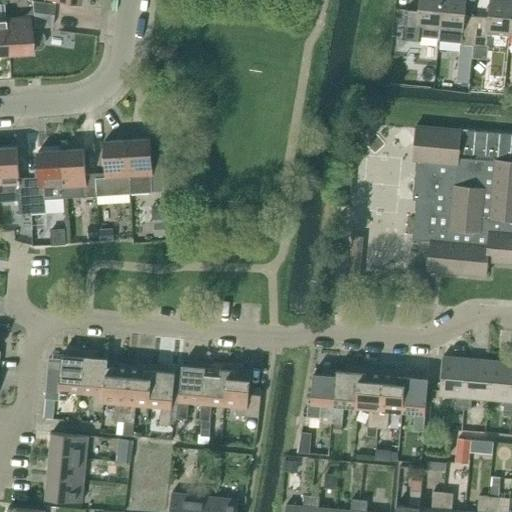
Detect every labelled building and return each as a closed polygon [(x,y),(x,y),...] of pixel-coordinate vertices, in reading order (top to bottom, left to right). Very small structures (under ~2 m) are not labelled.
[(33,12),(54,15),(55,3),(32,0),(33,5),(33,12)] [(419,0),(419,11),(406,10),(404,39),(416,40),(416,36),(439,38),(442,0),(419,0)] [(465,15),(466,0),(442,0),(439,38),(439,40),(462,42),(462,44),(474,45),(477,16),(465,15)] [(486,47),(488,33),(510,35),(511,13),(511,0),(490,0),(488,17),(477,16),(474,45),(486,47)] [(40,31),(41,27),(52,26),(54,15),(33,12),(33,5),(24,17),(6,18),(8,53),(32,52),(32,50),(41,49),(45,44),(44,35),(40,31)] [(0,18),(0,53),(8,53),(6,18),(0,18)] [(471,66),(459,65),(457,80),(469,81),(471,66)] [(408,70),(392,69),(391,83),(408,84),(408,70)] [(511,160),(495,159),(495,161),(459,157),(461,129),(460,129),(418,125),(417,125),(414,160),(415,161),(415,160),(427,161),(426,171),(422,171),(421,170),(418,171),(418,172),(416,173),(416,174),(415,175),(415,176),(413,199),(427,200),(426,210),(422,210),(420,210),(419,210),(416,212),(416,213),(415,216),(413,239),(431,241),(428,270),(430,270),(430,269),(485,275),(487,275),(488,261),(511,262),(511,160)] [(150,138),(127,139),(131,193),(164,191),(162,163),(152,164),(150,138)] [(107,173),(96,173),(98,195),(112,194),(131,193),(127,139),(104,141),(107,173)] [(31,213),(31,208),(32,208),(30,177),(20,178),(18,147),(0,147),(0,201),(16,200),(19,200),(20,213),(31,213)] [(82,196),(98,195),(96,173),(86,174),(84,149),(61,150),(64,197),(82,196)] [(40,177),(30,177),(32,208),(46,207),(46,199),(64,197),(61,150),(38,151),(40,177)] [(351,193),(353,172),(342,171),(340,192),(351,193)] [(165,206),(152,206),(152,220),(166,220),(165,206)] [(154,222),(156,236),(166,235),(165,221),(154,222)] [(97,225),(88,225),(88,239),(98,238),(97,225)] [(51,244),(66,243),(65,228),(50,229),(51,244)] [(114,240),(114,239),(113,229),(100,229),(100,240),(100,241),(114,240)] [(348,285),(359,286),(361,261),(350,260),(348,285)] [(68,391),(81,393),(85,350),(71,349),(71,357),(62,356),(60,373),(48,371),(46,398),(68,400),(68,391)] [(103,394),(104,394),(108,360),(99,359),(100,351),(85,350),(81,393),(94,394),(93,410),(103,411),(104,402),(102,402),(103,394)] [(457,396),(456,408),(464,409),(468,358),(444,355),(440,395),(457,396)] [(492,360),(468,358),(464,409),(472,409),(472,397),(488,399),(492,360)] [(130,363),(121,363),(122,361),(108,360),(104,394),(103,394),(102,402),(104,402),(116,403),(114,420),(124,421),(130,363)] [(202,403),(205,369),(206,369),(207,361),(192,360),(191,367),(182,366),(177,417),(188,418),(189,402),(202,403)] [(511,405),(511,361),(492,360),(488,399),(505,401),(504,412),(511,413),(511,405)] [(212,404),(225,405),(229,363),(207,361),(206,369),(205,369),(202,403),(200,419),(210,421),(212,404)] [(136,405),(148,406),(153,364),(139,363),(138,366),(135,364),(130,363),(124,421),(125,421),(124,435),(133,435),(136,405)] [(242,372),(243,364),(229,363),(225,405),(237,406),(236,415),(248,416),(246,428),(258,430),(259,417),(262,391),(250,389),(251,373),(242,372)] [(166,373),(167,365),(153,364),(148,406),(161,407),(160,423),(170,425),(175,373),(166,373)] [(344,407),(357,408),(360,366),(346,365),(346,372),(338,371),(338,369),(337,369),(334,406),(332,423),(342,423),(344,407)] [(378,427),(383,376),(374,375),(374,369),(375,367),(360,366),(357,408),(369,409),(368,426),(378,427)] [(334,406),(337,369),(323,368),(322,375),(314,375),(311,402),(308,402),(307,416),(320,417),(322,405),(334,406)] [(392,369),(392,372),(391,376),(383,376),(378,427),(388,428),(390,411),(402,412),(406,370),(392,369)] [(402,412),(415,413),(413,430),(424,431),(428,380),(419,379),(420,371),(406,370),(402,412)] [(45,407),(44,418),(54,419),(55,408),(45,407)] [(209,443),(212,421),(202,421),(201,433),(199,433),(198,442),(209,443)] [(343,424),(335,424),(334,433),(342,433),(343,424)] [(50,454),(86,458),(88,435),(52,432),(50,454)] [(472,440),(458,438),(455,462),(469,463),(471,447),(472,440)] [(391,449),(376,448),(376,460),(390,461),(391,449)] [(131,462),(132,451),(117,450),(116,461),(131,462)] [(50,454),(48,476),(84,479),(86,458),(50,454)] [(298,472),(299,460),(286,459),(284,470),(298,472)] [(426,461),(426,469),(445,471),(446,463),(426,461)] [(337,489),(339,474),(326,473),(324,487),(337,489)] [(46,498),(82,502),(84,479),(48,476),(46,498)] [(492,476),(491,495),(498,496),(500,477),(492,476)] [(421,478),(412,477),(411,489),(420,490),(421,478)] [(420,507),(421,491),(411,490),(409,506),(396,505),(395,511),(419,511),(420,507)] [(441,511),(444,492),(434,491),(432,508),(420,507),(419,511),(441,511)] [(170,511),(192,511),(195,495),(172,492),(170,511)] [(464,511),(465,511),(452,510),(454,493),(444,492),(441,511),(464,511)] [(286,511),(310,511),(312,495),(304,494),(304,506),(287,504),(286,511)] [(192,511),(214,511),(216,497),(195,495),(192,511)] [(319,507),(320,496),(312,495),(310,511),(334,511),(335,509),(319,507)] [(487,511),(489,496),(479,495),(477,511),(476,511),(465,511),(464,511),(487,511)] [(497,511),(499,497),(489,496),(487,511),(497,511)] [(237,511),(239,499),(216,497),(214,511),(237,511)] [(334,511),(358,511),(360,499),(352,499),(351,510),(335,509),(334,511)] [(373,511),(367,511),(368,500),(360,499),(358,511),(373,511)]
